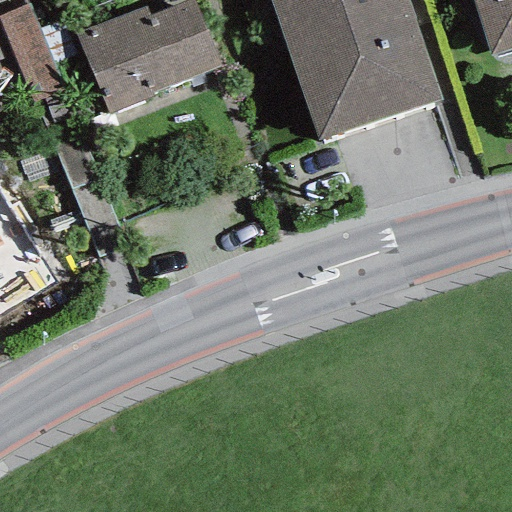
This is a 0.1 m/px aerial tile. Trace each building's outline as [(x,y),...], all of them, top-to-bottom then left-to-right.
[(144,6),(76,34),(109,114),(221,68),(193,0),(187,0),(149,16),(144,6)] [(406,0),(268,0),(316,142),(441,101),(406,0)] [(511,0),(472,0),(488,55),(511,48),(511,0)] [(28,5),(0,16),(0,23),(34,103),(64,90),(28,5)] [(0,314),(52,285),(0,195),(0,314)]
